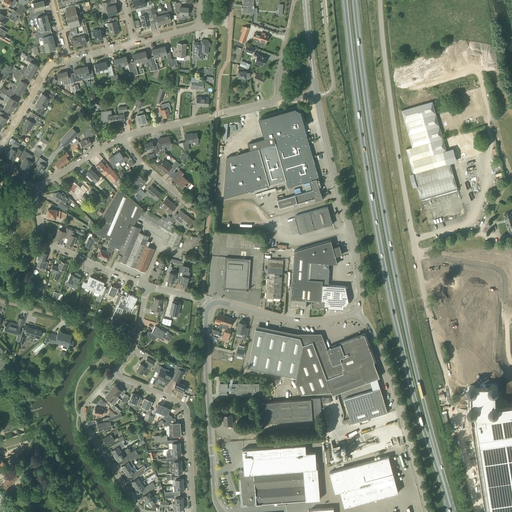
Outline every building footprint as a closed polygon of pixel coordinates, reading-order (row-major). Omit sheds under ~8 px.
[(150,9),(153,5),(151,6),(151,5),(149,5),(148,2),(144,3),(143,0),(138,0),(133,1),(134,9),(140,8),(140,11),(150,9)] [(242,8),(241,14),(252,14),(253,8),(254,6),(253,6),(253,0),(242,0),(242,4),(242,8)] [(30,15),(39,13),(38,10),(45,8),(43,1),(34,3),(34,6),(28,8),(30,15)] [(103,8),(105,16),(117,13),(115,5),(111,6),(110,2),(102,4),(103,8)] [(187,15),(188,8),(181,8),(181,3),(175,2),(174,13),(176,13),(176,16),(183,17),(183,15),(187,15)] [(22,8),(23,5),(20,3),(15,12),(24,17),(22,8)] [(66,18),(79,15),(80,15),(78,8),(79,8),(78,4),(70,6),(71,10),(65,12),(66,18)] [(148,18),(152,17),(152,16),(150,9),(140,11),(141,16),(139,16),(142,27),(150,25),(148,18)] [(164,23),(170,22),(168,10),(165,11),(164,9),(161,10),(164,23)] [(12,21),(16,16),(17,13),(12,10),(8,18),(12,21)] [(159,16),(156,17),(158,25),(164,23),(161,10),(158,11),(159,16)] [(38,24),(48,22),(47,22),(45,15),(40,17),(39,13),(30,15),(31,19),(36,18),(38,24)] [(75,27),(76,27),(83,25),(82,21),(80,22),(79,15),(66,18),(68,26),(74,24),(75,27)] [(101,20),(103,25),(107,24),(110,35),(113,34),(113,35),(114,36),(117,35),(117,34),(117,33),(119,33),(118,29),(117,29),(115,22),(116,22),(116,21),(112,22),(111,18),(101,20)] [(103,25),(101,20),(98,21),(99,25),(92,27),(93,32),(91,32),(92,37),(94,37),(95,41),(102,39),(101,35),(105,34),(103,25)] [(35,36),(45,34),(44,30),(50,29),(48,22),(38,24),(38,25),(39,25),(41,30),(36,31),(37,32),(31,34),(32,36),(35,36)] [(244,43),(249,28),(242,26),(240,31),(242,32),(239,41),(244,43)] [(78,39),(80,45),(85,44),(85,40),(89,39),(87,32),(77,35),(78,39)] [(268,37),(264,35),(264,34),(261,33),(260,36),(254,33),(253,38),(266,43),(268,37)] [(43,45),(53,42),(52,43),(51,36),(46,37),(45,34),(35,36),(36,39),(39,38),(39,41),(42,41),(43,45)] [(74,47),(80,45),(78,39),(77,35),(71,36),(72,39),(74,47)] [(53,42),(43,45),(44,45),(46,52),(55,49),(53,42)] [(207,53),(207,42),(201,42),(201,44),(198,44),(198,43),(193,43),(192,59),(197,59),(197,57),(202,57),(202,53),(207,53)] [(185,58),(186,44),(177,44),(176,57),(185,58)] [(252,54),(254,47),(246,45),(244,51),(252,54)] [(158,48),(158,49),(160,56),(161,57),(161,60),(164,59),(163,55),(166,55),(166,52),(165,51),(164,47),(158,48)] [(157,49),(152,50),(153,53),(154,57),(154,58),(160,56),(158,49),(158,48),(157,49)] [(152,64),(150,58),(147,59),(145,52),(139,54),(141,63),(141,61),(147,60),(148,66),(149,66),(150,71),(154,71),(152,64)] [(264,62),(265,58),(258,55),(259,54),(254,52),(253,56),(256,57),(254,64),(255,64),(257,65),(258,65),(262,66),(263,62),(264,62)] [(27,68),(34,72),(37,66),(32,63),(34,60),(27,56),(22,53),(21,56),(26,59),(25,60),(30,63),(27,68)] [(140,63),(141,63),(139,54),(132,55),(134,63),(131,64),(133,70),(134,76),(138,75),(135,63),(139,62),(140,63)] [(126,57),(119,58),(121,66),(128,65),(127,63),(126,57)] [(119,58),(113,60),(115,68),(121,66),(119,58)] [(239,66),(248,69),(250,64),(241,61),(239,66)] [(107,66),(106,62),(94,64),(96,71),(107,68),(109,76),(114,75),(111,65),(107,66)] [(0,73),(0,74),(3,77),(6,78),(8,76),(12,69),(5,65),(0,73)] [(27,68),(24,66),(21,69),(20,69),(19,70),(14,67),(11,71),(14,73),(14,72),(14,73),(23,78),(25,79),(26,76),(30,78),(34,72),(27,68)] [(80,68),(83,80),(93,77),(93,74),(89,75),(87,67),(80,68)] [(73,82),(83,80),(80,68),(73,70),(75,78),(72,79),(73,83),(73,82)] [(73,83),(72,79),(71,75),(68,76),(66,71),(57,74),(58,80),(62,79),(64,85),(73,83)] [(16,81),(14,84),(23,90),(27,84),(26,84),(21,81),(23,78),(14,73),(14,74),(14,76),(15,76),(14,77),(15,78),(15,80),(17,80),(16,81)] [(262,84),(264,78),(255,74),(253,80),(262,84)] [(13,95),(15,92),(20,95),(23,90),(14,84),(12,88),(11,89),(9,88),(7,92),(8,92),(13,95)] [(160,103),(165,89),(160,88),(155,102),(160,103)] [(39,100),(46,104),(49,98),(52,100),(53,96),(47,93),(45,96),(42,94),(39,100)] [(6,103),(13,107),(17,101),(9,97),(6,95),(3,101),(6,103)] [(207,106),(208,98),(196,97),(195,105),(207,106)] [(101,109),(103,106),(100,104),(101,102),(94,98),(91,103),(101,109)] [(42,110),(46,104),(39,100),(35,106),(38,108),(36,111),(43,115),(45,111),(42,110)] [(159,107),(158,107),(160,115),(162,114),(163,118),(170,116),(169,112),(171,112),(169,102),(159,105),(159,107)] [(435,102),(404,109),(413,147),(408,148),(414,174),(416,173),(417,178),(413,179),(414,186),(419,185),(422,198),(458,190),(456,179),(426,186),(423,176),(421,176),(419,171),(459,162),(455,148),(446,150),(435,102)] [(10,112),(13,107),(6,103),(3,108),(10,112)] [(115,115),(116,121),(117,121),(124,120),(123,114),(123,111),(127,111),(127,106),(118,107),(118,112),(120,112),(120,114),(115,115)] [(227,157),(224,198),(245,192),(269,185),(276,209),(279,208),(316,198),(316,200),(325,197),(321,193),(320,193),(320,192),(319,188),(319,187),(321,186),(319,179),(317,180),(316,179),(319,178),(318,177),(318,176),(313,157),(312,155),(308,143),(308,140),(304,127),(305,127),(300,111),(295,108),(259,118),(264,139),(255,141),(248,143),(250,150),(227,157)] [(116,121),(115,115),(112,115),(111,110),(101,111),(103,122),(108,121),(108,122),(116,121)] [(143,114),(142,111),(139,112),(139,115),(137,116),(139,124),(146,122),(144,114),(143,114)] [(40,125),(43,120),(38,117),(36,121),(33,119),(31,122),(28,120),(24,127),(30,131),(34,125),(37,127),(39,125),(40,125)] [(91,125),(82,134),(86,139),(80,142),(84,149),(91,144),(88,139),(91,137),(90,133),(93,131),(91,125)] [(66,146),(78,133),(73,128),(65,137),(67,139),(63,143),(66,146)] [(198,141),(196,133),(189,135),(189,134),(184,135),(185,142),(178,143),(179,145),(184,151),(189,150),(187,143),(198,141)] [(164,152),(163,147),(171,146),(168,137),(168,138),(162,139),(162,138),(158,139),(159,146),(157,146),(160,156),(164,152)] [(11,158),(13,154),(15,155),(17,152),(16,151),(19,147),(21,143),(17,141),(16,141),(14,144),(13,144),(10,148),(11,149),(7,156),(7,157),(10,158),(11,158)] [(153,146),(152,142),(144,144),(145,149),(153,147),(155,153),(158,152),(156,145),(153,146)] [(39,158),(44,150),(41,149),(37,146),(35,150),(36,150),(33,155),(39,158)] [(19,158),(24,150),(19,147),(16,151),(17,152),(15,155),(13,154),(11,158),(12,159),(13,159),(15,160),(17,157),(19,158)] [(24,150),(19,158),(19,159),(20,158),(23,160),(20,166),(27,171),(32,163),(29,161),(33,156),(24,150)] [(114,155),(118,161),(120,164),(128,159),(126,157),(125,157),(123,153),(121,154),(119,152),(114,155)] [(59,169),(69,161),(67,158),(70,156),(67,153),(65,155),(60,159),(55,164),(59,169)] [(114,163),(118,161),(114,155),(109,158),(111,163),(110,163),(113,168),(116,166),(114,163)] [(39,175),(43,170),(45,166),(43,165),(45,162),(39,158),(37,162),(39,163),(34,172),(39,175)] [(169,169),(171,166),(163,160),(158,166),(161,169),(160,170),(165,174),(169,169)] [(173,164),(171,166),(175,170),(180,164),(176,161),(174,165),(173,164)] [(110,173),(108,171),(106,168),(101,162),(96,166),(104,175),(105,174),(107,175),(106,175),(112,182),(114,180),(116,182),(119,178),(112,171),(110,173)] [(96,180),(99,178),(96,175),(97,175),(90,168),(86,173),(92,179),(94,178),(96,180)] [(187,188),(191,184),(181,176),(183,174),(179,170),(174,176),(172,179),(174,181),(176,183),(175,184),(176,184),(178,186),(179,185),(182,188),(184,185),(187,188)] [(146,182),(140,177),(137,181),(135,180),(131,184),(135,188),(137,185),(140,188),(146,182)] [(79,181),(77,178),(72,183),(72,184),(69,187),(74,192),(81,185),(86,190),(88,188),(80,180),(79,181)] [(156,200),(161,194),(151,186),(146,192),(149,194),(148,195),(150,197),(151,196),(156,200)] [(93,232),(110,239),(118,242),(123,244),(119,252),(124,255),(121,262),(144,272),(154,249),(145,246),(149,237),(139,232),(140,229),(132,225),(143,208),(119,188),(107,208),(93,232)] [(137,197),(142,191),(140,188),(134,195),(137,197)] [(142,191),(137,197),(134,200),(137,203),(145,193),(142,191)] [(53,194),(54,198),(53,199),(60,203),(58,206),(65,210),(68,205),(65,203),(67,198),(65,196),(66,195),(62,192),(61,194),(57,192),(57,193),(53,194)] [(169,214),(176,207),(166,198),(160,204),(166,209),(165,211),(169,214)] [(300,233),(332,224),(327,207),(295,216),(300,233)] [(55,219),(56,210),(48,209),(47,216),(51,217),(51,218),(55,219)] [(167,222),(161,218),(160,219),(144,209),(139,217),(168,234),(168,233),(171,235),(167,244),(176,248),(183,232),(174,229),(175,227),(171,224),(167,222)] [(167,222),(171,224),(172,223),(175,219),(179,222),(179,221),(187,228),(193,221),(186,215),(185,215),(183,214),(183,213),(180,210),(177,214),(175,213),(171,217),(167,222)] [(94,229),(96,226),(90,220),(87,225),(94,229)] [(66,235),(69,229),(66,228),(64,231),(59,229),(55,239),(60,241),(63,234),(66,235)] [(69,229),(66,235),(69,237),(66,244),(72,246),(76,236),(73,235),(75,232),(69,229)] [(95,243),(97,238),(91,236),(90,239),(88,238),(85,246),(90,248),(92,242),(95,243)] [(263,249),(264,236),(255,236),(254,248),(263,249)] [(115,247),(118,242),(110,239),(108,244),(115,247)] [(294,255),(309,256),(309,262),(329,263),(338,263),(336,256),(342,254),(339,245),(333,247),(331,240),(294,251),(294,255)] [(112,254),(114,248),(109,246),(107,252),(101,249),(98,257),(109,261),(112,254)] [(48,262),(44,261),(47,254),(40,252),(38,259),(39,259),(38,264),(37,267),(41,268),(45,270),(48,262)] [(323,285),(327,285),(329,263),(309,262),(309,256),(294,255),(292,286),(322,288),(322,285),(323,285),(323,284),(323,285)] [(257,275),(258,270),(249,270),(250,260),(225,258),(223,289),(248,291),(249,275),(257,275)] [(282,274),(283,260),(268,259),(268,273),(282,274)] [(64,271),(67,264),(61,261),(60,264),(59,264),(58,267),(52,265),(50,270),(59,274),(61,269),(64,271)] [(162,269),(164,263),(161,262),(158,267),(156,271),(153,270),(151,274),(159,278),(163,270),(162,269)] [(186,285),(189,272),(187,272),(189,267),(183,266),(183,264),(181,263),(180,269),(183,269),(182,272),(183,272),(180,283),(186,285)] [(173,282),(175,273),(176,269),(169,265),(167,270),(170,271),(167,280),(168,280),(168,282),(172,283),(173,282)] [(79,278),(80,275),(76,273),(75,276),(70,274),(67,281),(76,286),(79,278)] [(273,297),(273,300),(279,301),(281,299),(281,298),(282,280),(282,277),(279,277),(280,275),(275,275),(275,277),(273,297)] [(92,291),(93,288),(96,280),(90,277),(87,283),(85,288),(89,290),(92,291)] [(273,297),(275,277),(272,277),(272,279),(267,279),(266,299),(273,300),(273,297)] [(93,288),(95,289),(94,292),(102,295),(106,287),(102,285),(103,283),(96,280),(93,288)] [(460,280),(449,280),(449,287),(452,288),(452,290),(460,290),(460,280)] [(342,307),(342,309),(343,309),(344,306),(345,306),(349,301),(346,289),(347,289),(346,288),(345,286),(327,285),(323,285),(323,284),(323,285),(322,285),(322,288),(322,296),(329,296),(328,299),(328,306),(328,308),(329,308),(329,306),(342,307)] [(114,288),(111,286),(110,288),(107,288),(106,289),(105,290),(102,297),(104,295),(105,295),(106,295),(107,294),(109,295),(114,297),(113,299),(117,300),(119,295),(116,294),(118,289),(115,287),(114,288)] [(322,296),(322,288),(292,286),(291,298),(290,305),(301,306),(301,307),(306,307),(306,300),(306,299),(314,300),(321,300),(322,296)] [(126,304),(132,307),(133,304),(136,298),(132,296),(131,295),(130,295),(129,294),(127,293),(124,299),(122,298),(117,308),(123,310),(126,304)] [(314,300),(313,307),(319,307),(321,308),(321,307),(324,307),(325,306),(328,306),(328,299),(329,296),(322,296),(321,300),(314,300)] [(162,315),(163,311),(161,311),(161,310),(160,310),(161,300),(154,298),(152,310),(155,310),(154,314),(162,315)] [(173,302),(170,313),(178,315),(181,303),(173,302)] [(114,328),(120,314),(115,312),(111,321),(112,321),(110,327),(114,328)] [(223,324),(225,317),(218,314),(215,323),(220,325),(220,323),(223,324)] [(225,317),(223,324),(224,324),(223,328),(226,329),(223,340),(228,342),(232,331),(228,329),(229,328),(231,329),(234,319),(225,317)] [(19,318),(17,324),(10,322),(10,323),(6,322),(4,329),(3,331),(11,333),(17,335),(18,335),(18,333),(19,332),(20,328),(21,328),(23,322),(24,319),(19,318)] [(246,324),(245,323),(245,322),(241,321),(240,322),(239,322),(237,332),(237,333),(243,335),(243,338),(246,338),(249,329),(245,328),(246,324)] [(37,330),(34,329),(30,328),(31,326),(27,325),(25,332),(29,334),(28,335),(29,335),(28,337),(34,339),(34,336),(39,338),(41,331),(37,330)] [(171,335),(155,326),(152,332),(147,331),(146,337),(154,341),(157,336),(161,338),(162,337),(163,338),(168,340),(171,335)] [(303,345),(300,338),(255,329),(247,367),(296,377),(295,382),(302,394),(332,391),(333,394),(379,377),(374,362),(375,361),(364,334),(340,343),(327,348),(323,338),(303,345)] [(68,335),(65,334),(58,331),(57,335),(51,333),(48,342),(55,344),(56,342),(63,344),(62,347),(67,349),(68,346),(72,347),(74,341),(70,340),(71,335),(72,336),(73,335),(68,334),(68,335)] [(39,355),(48,346),(44,343),(35,352),(39,355)] [(244,356),(245,351),(244,350),(245,348),(238,346),(236,356),(237,356),(236,358),(242,359),(243,355),(244,356)] [(0,370),(8,363),(1,355),(4,352),(0,347),(0,370)] [(152,366),(154,362),(147,358),(145,361),(146,362),(144,365),(140,363),(136,371),(142,374),(146,367),(148,363),(152,366)] [(183,370),(184,368),(184,367),(180,365),(179,368),(178,368),(173,380),(179,382),(184,371),(183,370)] [(165,373),(161,371),(162,368),(159,366),(156,372),(158,373),(155,380),(160,383),(165,373)] [(165,373),(160,383),(166,386),(170,379),(172,380),(175,374),(167,370),(165,373)] [(182,393),(185,386),(176,382),(172,389),(182,393)] [(237,384),(228,384),(220,384),(220,393),(228,393),(237,393),(259,393),(259,384),(237,384)] [(483,386),(470,387),(469,415),(486,511),(511,511),(511,406),(497,408),(495,384),(483,386)] [(110,391),(116,396),(118,394),(123,395),(125,391),(120,386),(118,388),(115,385),(110,391)] [(350,418),(343,421),(344,424),(349,422),(350,424),(351,423),(384,413),(387,412),(384,401),(380,388),(373,390),(344,399),(346,408),(348,414),(350,418)] [(111,401),(116,396),(110,391),(105,396),(108,400),(106,402),(111,406),(113,403),(111,401)] [(135,404),(139,396),(132,393),(127,404),(131,406),(132,402),(135,404)] [(148,409),(148,408),(151,401),(144,398),(140,409),(144,410),(145,408),(148,409)] [(262,422),(287,421),(313,419),(312,399),(287,400),(261,402),(262,422)] [(160,413),(163,406),(157,404),(156,407),(155,406),(152,413),(155,415),(157,411),(160,413)] [(118,413),(112,408),(112,409),(110,406),(107,409),(110,412),(108,415),(110,417),(114,415),(118,413)] [(163,406),(160,413),(164,414),(163,418),(166,420),(169,413),(167,412),(169,409),(163,406)] [(105,415),(105,410),(102,409),(95,407),(93,414),(97,414),(96,417),(100,418),(101,415),(101,414),(105,415)] [(231,414),(230,409),(221,410),(221,415),(224,414),(224,417),(223,417),(224,424),(232,424),(232,414),(231,414)] [(111,421),(122,416),(120,413),(110,417),(111,421)] [(169,430),(181,429),(180,424),(179,424),(179,423),(175,423),(175,418),(170,418),(163,423),(164,426),(169,425),(169,430)] [(110,424),(110,421),(106,422),(106,421),(97,423),(99,430),(107,428),(107,425),(110,424)] [(29,435),(26,427),(0,435),(0,444),(14,440),(15,443),(20,441),(19,438),(29,435)] [(106,445),(114,440),(113,437),(114,436),(115,434),(119,431),(117,428),(110,433),(110,434),(102,439),(106,445)] [(181,429),(169,430),(169,434),(169,437),(176,437),(176,435),(180,435),(180,433),(181,433),(181,429)] [(115,456),(121,452),(119,449),(125,446),(122,440),(112,446),(113,449),(111,450),(112,453),(114,456),(115,456)] [(172,449),(181,448),(180,448),(180,446),(181,446),(180,443),(179,443),(179,442),(172,443),(172,440),(167,440),(161,440),(161,444),(172,443),(172,449)] [(306,450),(305,444),(243,449),(244,470),(239,470),(240,478),(241,478),(242,491),(243,491),(244,498),(243,498),(243,503),(247,503),(247,504),(255,504),(254,502),(256,502),(256,504),(257,504),(257,503),(320,499),(318,468),(317,468),(315,452),(309,452),(309,449),(306,450)] [(342,452),(342,451),(342,450),(341,449),(341,448),(340,447),(339,447),(339,446),(338,446),(337,446),(336,446),(335,447),(334,447),(334,448),(333,448),(333,449),(333,450),(333,451),(333,452),(333,453),(334,454),(335,455),(336,455),(337,455),(338,455),(339,455),(340,454),(341,454),(341,453),(341,452),(342,452)] [(166,459),(172,458),(173,458),(173,455),(180,455),(180,452),(181,452),(181,448),(172,449),(172,452),(166,452),(166,458),(166,459)] [(121,452),(115,456),(116,458),(115,458),(117,461),(124,457),(121,452)] [(137,453),(127,459),(128,461),(132,459),(133,461),(139,457),(137,453)] [(398,492),(388,456),(330,472),(335,492),(340,491),(344,506),(398,492)] [(124,471),(131,467),(127,462),(121,466),(123,468),(122,469),(123,471),(124,471)] [(141,482),(139,480),(141,478),(140,476),(151,468),(154,469),(152,464),(150,465),(146,468),(136,474),(138,477),(131,482),(132,484),(132,485),(133,487),(134,486),(134,487),(141,482)] [(146,468),(144,465),(136,470),(134,466),(133,466),(131,467),(124,471),(125,473),(127,477),(135,472),(136,474),(146,468)] [(166,477),(173,476),(173,473),(181,473),(181,470),(182,470),(182,467),(181,467),(170,467),(171,474),(166,474),(166,477)] [(18,478),(14,473),(10,477),(7,474),(3,478),(6,481),(2,486),(6,490),(18,478)] [(154,484),(154,485),(159,481),(158,479),(156,480),(157,481),(153,483),(152,482),(144,487),(143,485),(145,483),(143,480),(141,482),(134,487),(136,489),(135,490),(136,492),(137,491),(137,492),(140,490),(142,492),(143,492),(154,484)] [(156,487),(154,485),(154,484),(143,492),(145,494),(142,496),(144,498),(143,499),(145,501),(145,500),(146,501),(152,497),(149,492),(156,487)] [(173,498),(173,495),(165,495),(163,495),(164,498),(172,498),(172,504),(175,504),(183,503),(182,500),(183,500),(183,498),(182,498),(182,497),(173,498)] [(152,497),(146,501),(147,503),(146,504),(148,506),(149,505),(149,506),(155,502),(152,497)]
